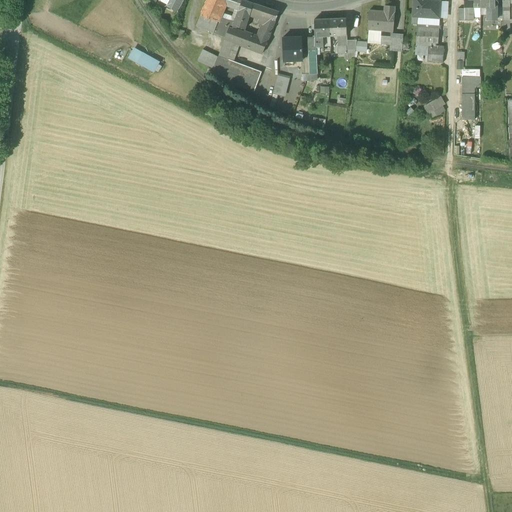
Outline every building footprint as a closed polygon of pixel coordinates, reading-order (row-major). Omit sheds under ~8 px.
[(163,0),(168,2),(167,6),(173,9),(177,0),(163,0)] [(226,0),(225,0),(206,0),(200,15),(209,18),(217,22),(218,21),(219,17),(224,5),(226,0)] [(239,10),(242,0),(234,0),(232,6),(227,4),(226,6),(239,10)] [(253,3),(244,0),(242,0),(239,10),(234,23),(233,25),(241,28),(244,29),(250,14),(253,3)] [(441,0),(433,0),(413,0),(412,23),(417,24),(418,24),(418,23),(418,17),(440,19),(441,0)] [(260,13),(262,6),(253,3),(250,14),(260,17),(260,15),(260,13)] [(279,12),(262,6),(260,13),(260,15),(260,17),(258,22),(263,24),(263,26),(272,29),(279,12)] [(384,12),(370,10),(368,29),(381,31),(391,32),(392,32),(395,7),(385,6),(384,12)] [(473,7),(464,7),(464,9),(464,20),(473,20),(473,17),(473,7)] [(496,7),(487,7),(487,19),(496,19),(496,7)] [(209,18),(200,15),(196,26),(213,33),(216,26),(207,22),(209,18)] [(234,23),(219,17),(218,21),(229,25),(233,26),(233,25),(234,23)] [(346,18),(329,19),(330,36),(340,35),(347,35),(346,18)] [(329,19),(314,19),(314,36),(315,47),(323,46),(323,36),(330,36),(329,19)] [(213,33),(224,37),(229,25),(218,21),(217,22),(216,26),(213,33)] [(431,23),(427,24),(418,23),(418,24),(417,24),(416,45),(428,46),(440,46),(438,44),(439,25),(436,23),(431,23)] [(241,28),(233,25),(233,26),(229,25),(224,37),(233,41),(236,42),(240,30),(241,28)] [(272,29),(263,26),(258,37),(268,40),(272,29)] [(185,31),(175,29),(173,39),(182,41),(185,31)] [(244,31),(240,30),(236,42),(252,48),(256,36),(244,31)] [(391,32),(391,35),(390,44),(390,50),(402,51),(403,33),(392,32),(391,32)] [(347,42),(347,35),(340,35),(340,43),(338,43),(338,46),(344,46),(344,44),(347,43),(347,42)] [(380,43),(390,44),(391,35),(381,35),(380,43)] [(258,37),(256,36),(252,48),(263,53),(268,40),(258,37)] [(314,36),(308,37),(308,53),(309,57),(316,57),(316,50),(315,50),(315,47),(314,36)] [(233,41),(224,37),(218,55),(226,58),(233,41)] [(301,37),(282,38),(283,61),(284,61),(293,60),(302,60),(302,53),(301,42),(302,42),(301,37)] [(368,42),(357,41),(355,51),(367,52),(368,42)] [(347,42),(347,43),(347,45),(346,45),(346,53),(347,61),(354,60),(354,58),(356,42),(347,42)] [(347,45),(347,43),(344,44),(344,46),(338,46),(338,53),(346,53),(346,45),(347,45)] [(428,46),(416,45),(415,53),(428,54),(428,53),(428,46)] [(440,46),(428,46),(428,53),(444,54),(444,47),(440,46)] [(130,49),(126,60),(155,71),(159,59),(130,49)] [(218,56),(202,50),(198,61),(214,68),(218,56)] [(444,54),(428,53),(428,54),(427,62),(443,63),(444,54)] [(226,58),(218,55),(218,56),(214,68),(212,74),(256,91),(263,72),(226,58)] [(316,57),(309,57),(309,68),(309,74),(316,74),(317,74),(316,57)] [(287,78),(278,75),(273,93),(283,95),(287,78)] [(474,77),(462,77),(462,120),(475,120),(474,87),(474,77)] [(441,96),(424,106),(429,115),(430,115),(433,118),(436,116),(445,111),(442,106),(445,104),(441,96)]
